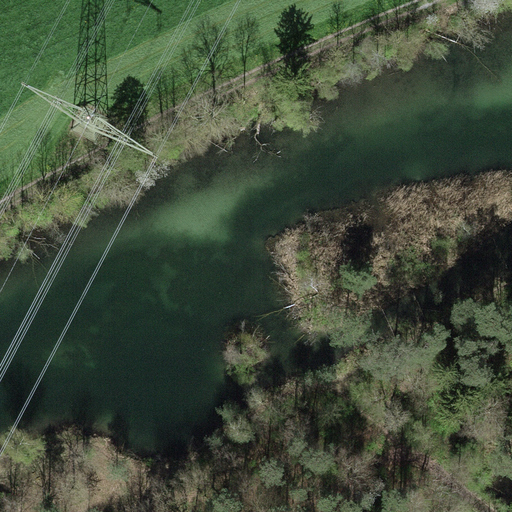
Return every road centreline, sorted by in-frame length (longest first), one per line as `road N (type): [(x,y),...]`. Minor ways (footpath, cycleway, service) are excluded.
road 1 (track): [(442,0),(272,69),(0,209)]
road 2 (track): [(349,511),(418,439),(492,511)]
